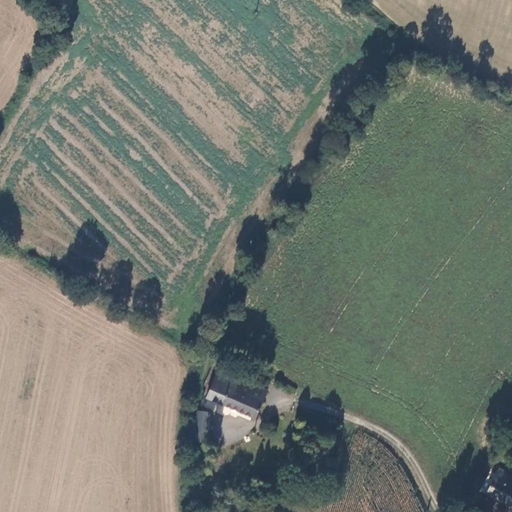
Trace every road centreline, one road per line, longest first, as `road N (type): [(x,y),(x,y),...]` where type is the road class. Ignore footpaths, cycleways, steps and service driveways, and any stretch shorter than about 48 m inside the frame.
road 1 (track): [(191,511),(186,406),(243,274),(382,82),(396,65),(425,59),(511,100)]
road 2 (unclassified): [(440,511),(413,459),(382,430),(295,400)]
